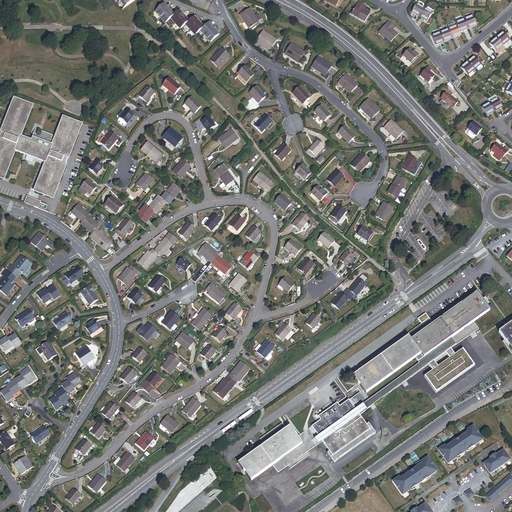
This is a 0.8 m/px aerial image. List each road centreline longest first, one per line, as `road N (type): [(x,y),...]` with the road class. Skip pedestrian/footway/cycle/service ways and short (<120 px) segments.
road 1 (tertiary): [(403,296),(108,511)]
road 2 (residential): [(252,321),(222,364),(140,419),(101,459),(40,482)]
road 3 (residential): [(270,67),(322,89),(376,140),(381,177),(361,197)]
road 4 (residential): [(205,201),(187,126),(166,115),(140,134),(122,176)]
road 5 (residential): [(205,201),(243,201),(267,216),(272,249),(252,321)]
road 6 (secondary): [(503,190),(397,90)]
road 7 (secondary): [(397,90),(487,203)]
road 8 (residential): [(101,271),(205,201)]
road 9 (residential): [(70,432),(106,375),(118,322)]
